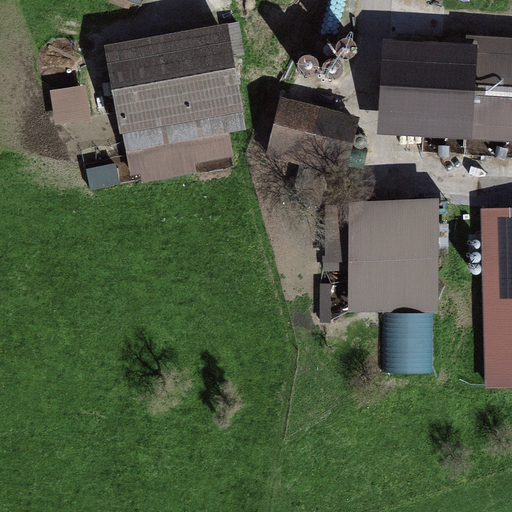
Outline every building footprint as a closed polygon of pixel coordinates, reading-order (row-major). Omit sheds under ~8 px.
[(153,0),(100,0),(147,18),(153,0)] [(235,34),(114,56),(132,155),(253,134),(235,34)] [(470,59),(395,55),(391,143),(511,148),(511,46),(471,45),(470,59)] [(52,84),(54,119),(92,116),(89,81),(52,84)] [(370,131),(287,111),(273,166),(356,187),(370,131)] [(89,165),(94,188),(121,181),(116,159),(89,165)] [(444,211),(353,213),(355,280),(445,278),(444,211)] [(511,217),(482,218),(487,397),(511,395),(511,217)] [(349,313),(350,281),(322,280),(321,312),(349,313)]
